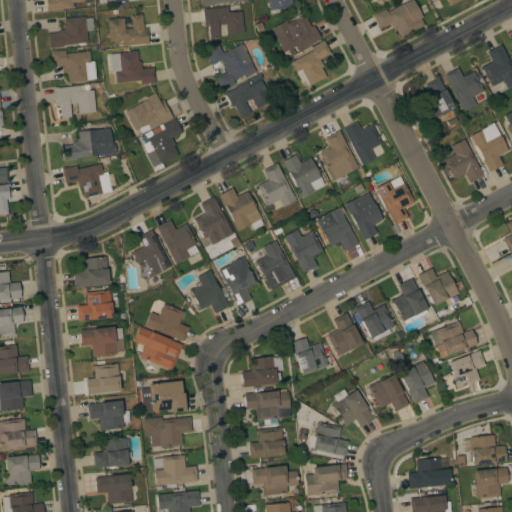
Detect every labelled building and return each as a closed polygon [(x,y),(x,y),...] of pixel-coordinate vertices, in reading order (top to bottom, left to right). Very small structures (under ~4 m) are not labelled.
[(82,0),(83,1),(71,3),(71,8),(46,11),(44,0),(82,0)] [(290,0),(291,5),(282,6),(282,9),(268,10),(267,0),(290,0)] [(371,15),(384,8),(386,12),(409,0),(411,0),(421,17),(419,18),(423,26),(404,35),(405,36),(399,39),(394,29),(392,30),(389,23),(387,24),(387,25),(383,27),(383,26),(378,29),(371,15)] [(243,33),(226,35),(224,24),(217,25),(218,38),(209,39),(207,26),(203,27),(201,9),(205,9),(226,7),(227,12),(231,11),(231,12),(240,11),(243,33)] [(106,19),(122,18),(123,29),(131,28),(130,16),(137,15),(137,14),(141,14),(142,29),(146,29),(148,44),(144,44),(122,46),(121,41),(108,42),(106,19)] [(310,27),(312,26),(313,27),(319,38),(319,40),(317,41),(316,40),(297,51),(295,46),(283,52),(270,28),(285,20),(287,23),(300,16),(303,14),(310,27)] [(84,16),(84,19),(91,18),(92,30),(86,31),(87,42),(61,45),(61,47),(48,48),(47,33),(58,32),(58,29),(63,29),(63,26),(64,26),(63,18),(84,16)] [(312,51),(310,47),(322,41),(329,54),(319,59),(322,66),(320,67),(325,77),(308,85),(308,84),(306,86),(303,81),(301,82),(290,62),(312,51)] [(255,72),(244,78),(242,75),(232,81),(234,84),(221,91),(214,78),(225,72),(222,65),(224,64),(222,59),(210,65),(203,52),(217,45),(221,53),(241,44),(255,72)] [(511,68),(511,85),(506,89),(505,88),(494,93),(480,67),(491,61),(486,52),(500,45),(511,68)] [(89,61),(93,61),(95,79),(73,82),(73,83),(67,83),(66,73),(64,74),(63,65),(51,67),(49,51),(55,50),(55,51),(64,50),(64,54),(88,51),(89,61)] [(154,83),(139,84),(139,81),(114,83),(114,73),(108,74),(106,54),(116,54),(116,53),(130,52),(130,51),(136,51),(137,61),(139,61),(140,69),(152,68),(154,83)] [(443,75),(456,68),(461,77),(472,72),(486,99),(462,112),(443,75)] [(438,78),(453,108),(428,120),(419,103),(430,97),(424,85),(438,78)] [(270,101),(256,108),(250,98),(244,102),(250,113),(240,118),(233,105),(230,107),(223,93),(246,82),(249,86),(260,80),(270,101)] [(94,112),(77,114),(76,103),(68,104),(70,117),(60,118),(59,105),(55,106),(53,88),(57,87),(57,88),(88,85),(88,91),(92,90),(94,112)] [(149,129),(148,129),(140,133),(137,129),(134,131),(123,111),(146,99),(145,97),(153,93),(159,104),(163,102),(171,118),(149,129)] [(511,140),(505,126),(508,125),(503,116),(511,111),(511,140)] [(181,132),(177,134),(177,135),(172,138),(172,137),(170,138),(174,145),(172,146),(177,155),(160,164),(160,163),(152,167),(145,154),(146,153),(137,137),(149,131),(152,135),(163,129),(161,126),(169,122),(169,121),(174,118),(181,132)] [(341,128),(354,121),(359,131),(371,125),(380,144),(369,149),(374,159),(360,166),(341,128)] [(506,151),(496,156),(501,165),(487,172),(482,161),(475,145),(474,146),(468,136),(486,127),(486,126),(492,123),(506,151)] [(110,144),(114,144),(116,154),(100,155),(75,158),(75,160),(62,161),(60,146),(71,145),(71,142),(76,141),(75,138),(76,138),(76,132),(109,128),(110,144)] [(357,167),(332,180),(318,153),(329,147),(324,138),(337,131),(357,167)] [(481,176),(468,183),(463,173),(452,179),(442,160),(453,154),(449,146),(462,139),(481,176)] [(294,154),(299,163),(309,158),(323,185),(300,197),(294,187),(295,187),(288,172),(286,173),(281,162),(294,154)] [(295,200),(281,207),(277,199),(266,205),(256,186),(267,180),(262,171),(275,163),(295,200)] [(61,168),(65,167),(65,168),(75,166),(76,169),(99,164),(101,171),(107,169),(108,172),(112,190),(86,196),(86,198),(82,198),(80,188),(78,188),(76,181),(64,183),(61,168)] [(374,188),(387,181),(387,182),(398,176),(401,183),(402,183),(412,202),(401,208),(406,218),(393,225),(374,188)] [(0,214),(0,185),(2,185),(2,184),(7,184),(9,199),(5,199),(6,214),(0,214)] [(260,218),(259,219),(262,225),(252,230),(249,224),(236,231),(231,222),(232,221),(223,205),(223,206),(217,195),(230,188),(235,197),(245,192),(260,218)] [(343,204),(356,197),(357,199),(367,193),(381,219),(371,225),(375,233),(362,240),(343,204)] [(231,234),(210,245),(206,237),(203,239),(192,219),(203,214),(198,204),(212,197),(231,234)] [(356,243),(343,250),(338,242),(328,247),(314,220),(338,207),(356,243)] [(501,239),(510,234),(504,224),(511,219),(511,251),(509,253),(501,239)] [(154,227),(168,220),(173,229),(184,223),(194,243),(193,244),(197,252),(174,264),(154,227)] [(169,266),(143,280),(142,279),(140,279),(137,273),(138,273),(137,271),(139,270),(130,251),(140,246),(136,237),(150,230),(169,266)] [(310,257),(315,266),(302,273),(283,237),(296,230),(300,237),(311,231),(321,251),(310,257)] [(294,277),(269,290),(254,261),(265,256),(261,248),(274,241),(294,277)] [(73,287),(72,272),(82,271),(81,259),(105,257),(107,284),(73,287)] [(230,296),(231,295),(224,282),(223,283),(217,271),(228,265),(228,264),(242,257),(247,267),(246,268),(255,285),(245,290),(249,299),(236,306),(230,296)] [(431,306),(416,276),(430,268),(434,277),(445,271),(456,293),(431,306)] [(214,313),(209,304),(199,310),(189,290),(194,288),(193,285),(198,282),(196,277),(208,270),(213,280),(212,280),(217,290),(223,287),(227,296),(223,298),(227,306),(214,313)] [(0,300),(0,271),(6,271),(7,284),(18,282),(19,298),(0,300)] [(426,309),(424,309),(426,312),(404,324),(402,321),(401,321),(390,300),(401,294),(396,285),(410,278),(426,309)] [(75,306),(86,305),(84,292),(108,290),(111,318),(77,321),(75,306)] [(393,326),(388,329),(390,333),(373,341),(371,337),(369,339),(353,308),(366,301),(371,310),(382,305),(393,326)] [(143,326),(149,312),(157,315),(162,304),(182,312),(177,323),(187,327),(182,341),(143,326)] [(0,336),(0,309),(19,307),(21,323),(12,324),(13,335),(0,336)] [(360,343),(336,356),(325,335),(335,329),(331,320),(345,313),(360,343)] [(457,322),(461,333),(470,330),(475,344),(439,358),(434,345),(433,346),(428,333),(457,322)] [(123,351),(115,352),(115,354),(91,357),(89,345),(80,346),(78,330),(112,327),(112,329),(120,328),(123,351)] [(170,370),(138,357),(143,345),(132,341),(138,327),(180,345),(170,370)] [(307,347),(319,343),(326,366),(300,374),(290,343),(304,338),(307,347)] [(0,374),(0,346),(14,345),(15,357),(26,356),(27,372),(0,374)] [(483,365),(473,368),(478,380),(456,388),(446,363),(478,351),(483,365)] [(241,388),(240,372),(250,371),(248,359),(272,357),(272,358),(279,357),(281,379),(274,380),(275,384),(241,388)] [(422,388),(427,397),(413,404),(397,374),(422,361),(432,382),(422,388)] [(84,379),(93,379),(92,366),(116,364),(118,391),(86,395),(84,379)] [(407,404),(393,412),(389,403),(378,408),(367,387),(379,381),(391,375),(407,404)] [(0,411),(0,384),(15,382),(28,380),(30,396),(19,397),(21,409),(0,411)] [(168,413),(168,410),(150,411),(148,411),(147,413),(141,413),(139,389),(147,388),(147,384),(179,381),(180,393),(182,393),(184,411),(168,413)] [(372,419),(359,427),(353,419),(343,425),(330,405),(335,402),(332,396),(342,389),(346,395),(354,390),(372,419)] [(289,416),(278,418),(276,418),(277,423),(268,424),(267,419),(255,421),(254,408),(244,409),(243,394),(256,393),(275,391),(276,393),(286,392),(289,416)] [(99,430),(98,418),(87,419),(86,404),(100,403),(119,401),(120,411),(127,411),(128,421),(122,422),(122,428),(99,430)] [(160,417),(160,421),(188,417),(190,432),(179,433),(181,446),(159,448),(159,445),(150,446),(149,436),(144,436),(142,419),(160,417)] [(0,420),(21,418),(23,431),(33,430),(35,445),(1,449),(0,441),(0,420)] [(339,427),(337,440),(347,442),(344,456),(310,449),(316,423),(339,427)] [(249,459),(247,443),(257,442),(256,430),(279,427),(282,455),(249,459)] [(462,440),(468,439),(468,437),(492,435),(493,447),(503,446),(505,462),(471,464),(470,451),(463,452),(462,440)] [(93,468),(91,453),(101,452),(100,440),(123,438),(123,439),(128,438),(129,451),(125,452),(126,465),(93,468)] [(27,471),(29,482),(5,485),(2,458),(23,455),(23,456),(36,454),(37,469),(27,471)] [(154,485),(151,459),(160,458),(160,457),(182,455),(183,467),(194,466),(196,481),(154,485)] [(407,489),(405,473),(415,472),(414,460),(438,457),(438,459),(445,458),(447,469),(448,469),(449,484),(407,489)] [(305,495),(303,475),(311,474),(310,467),(344,464),(345,479),(336,480),(337,492),(305,495)] [(250,469),(283,466),(284,472),(295,471),(296,484),(285,486),(285,493),(262,495),(261,483),(252,484),(250,469)] [(475,499),(472,471),(504,468),(506,483),(497,484),(498,496),(475,499)] [(131,502),(107,504),(105,492),(95,493),(94,478),(128,474),(131,502)] [(196,491),(198,506),(187,507),(187,511),(156,511),(155,495),(196,491)] [(0,511),(0,497),(6,497),(6,495),(30,492),(31,504),(40,503),(41,511),(0,511)] [(409,511),(408,499),(442,495),(443,511),(409,511)] [(264,511),(264,505),(287,502),(288,511),(264,511)] [(313,511),(313,507),(319,506),(319,505),(343,503),(343,511),(313,511)]
